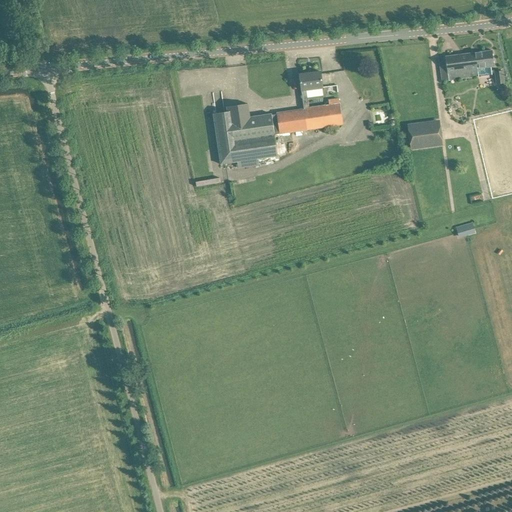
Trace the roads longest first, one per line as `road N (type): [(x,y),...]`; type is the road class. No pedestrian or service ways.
road 1 (unclassified): [(37,70),(511,19)]
road 2 (unclassified): [(154,511),(37,70)]
